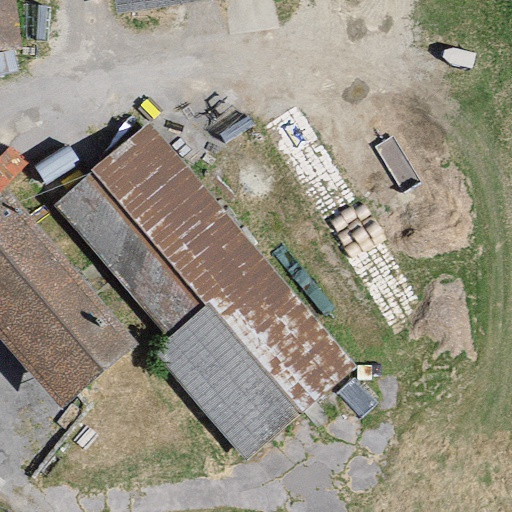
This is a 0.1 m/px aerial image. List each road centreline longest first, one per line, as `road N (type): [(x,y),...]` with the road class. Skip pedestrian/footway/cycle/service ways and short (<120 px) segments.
road 1 (track): [(168,78),(365,325),(381,357),(376,412),(336,460),(268,488),(39,509)]
road 2 (track): [(0,114),(168,78),(371,17)]
